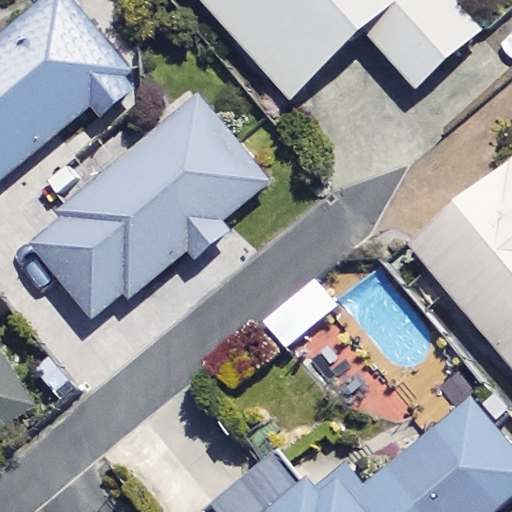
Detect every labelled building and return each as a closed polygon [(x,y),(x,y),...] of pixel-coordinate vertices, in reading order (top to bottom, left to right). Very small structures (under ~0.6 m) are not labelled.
[(134,100),(123,85),(133,77),(74,0),(56,0),(0,43),(0,178),(93,107),(104,122),(134,100)] [(205,0),(292,97),(366,31),(418,89),(483,31),(454,0),(205,0)] [(234,235),(223,222),(274,182),(206,97),(30,238),(97,323),(186,251),(197,265),(234,235)] [(511,163),(413,245),(511,364),(511,163)] [(339,306),(318,281),(268,324),(289,348),(339,306)] [(0,430),(37,404),(0,353),(0,430)] [(496,511),(511,500),(511,435),(479,393),(364,483),(345,459),(276,511),(496,511)]
